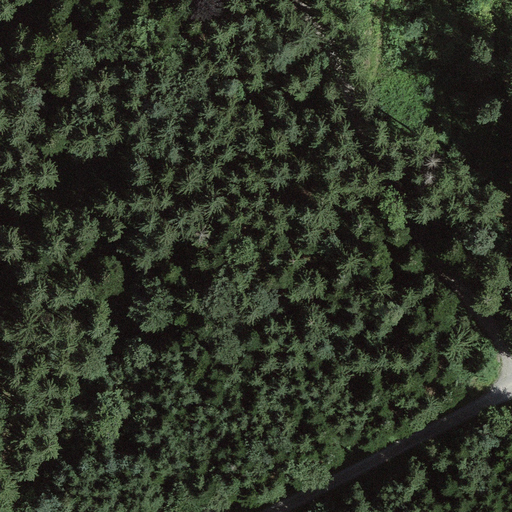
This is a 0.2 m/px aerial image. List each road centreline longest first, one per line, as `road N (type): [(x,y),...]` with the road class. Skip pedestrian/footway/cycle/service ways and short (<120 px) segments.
road 1 (track): [(287,0),(336,66),(479,310),(511,347)]
road 2 (track): [(511,389),(263,511)]
